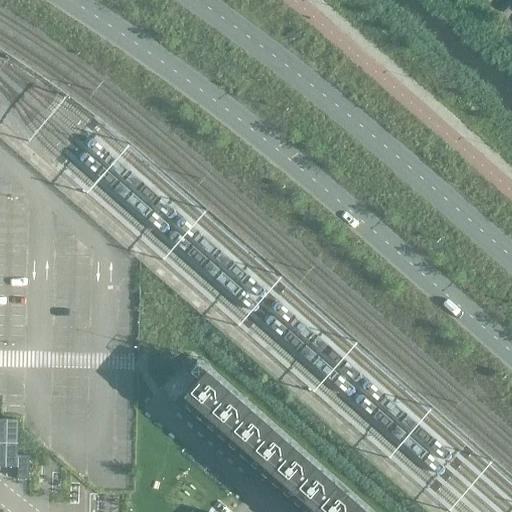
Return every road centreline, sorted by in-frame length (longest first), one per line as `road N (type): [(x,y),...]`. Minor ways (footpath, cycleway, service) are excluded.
road 1 (primary): [(65,0),(192,84),(511,352)]
road 2 (primary): [(511,256),(195,0)]
road 3 (unclassified): [(262,496),(161,406)]
